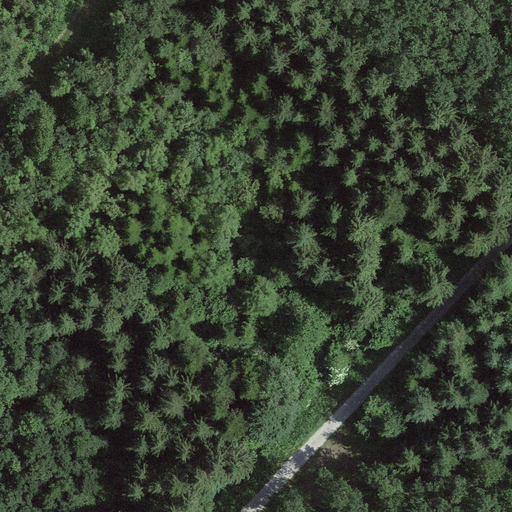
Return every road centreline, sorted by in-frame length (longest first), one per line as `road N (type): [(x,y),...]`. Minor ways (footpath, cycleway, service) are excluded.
road 1 (track): [(248,511),(511,236)]
road 2 (track): [(324,433),(394,471),(451,483),(511,478)]
road 3 (track): [(90,0),(0,116)]
